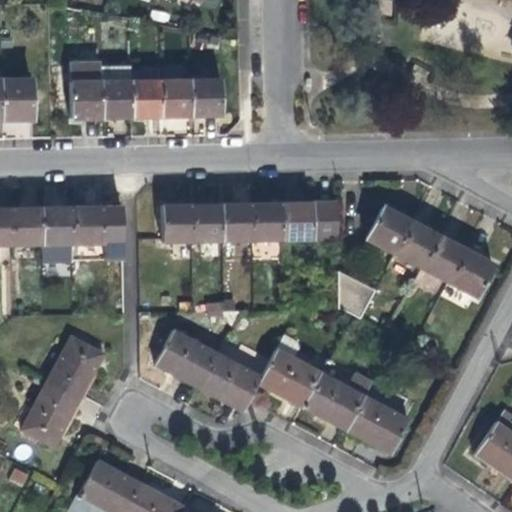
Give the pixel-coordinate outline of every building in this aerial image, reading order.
[(99,66),(99,69),(99,80),(100,116),(116,116),(130,115),(129,79),(129,66),(99,66)] [(75,69),(74,80),(99,80),(99,69),(75,69)] [(32,78),(1,79),(2,118),(21,118),(32,118),(32,78)] [(220,78),(191,79),(192,115),(210,115),(221,114),(220,78)] [(159,79),(129,79),(130,115),(145,115),(160,115),(159,79)] [(191,79),(159,79),(160,115),(174,115),(192,115),(191,79)] [(87,116),(100,116),(99,80),(74,80),(69,80),(69,116),(87,116)] [(303,203),(282,203),(283,238),(337,237),(336,202),(303,203)] [(253,238),(283,238),(282,203),(265,204),(253,204),(253,238)] [(222,239),(253,238),(253,204),(237,204),(222,205),(222,239)] [(162,241),(192,240),(191,205),(172,206),(161,206),(162,241)] [(192,240),(222,239),(222,205),(203,205),(191,205),(192,240)] [(89,207),(71,208),(72,243),(73,260),(104,259),(104,242),(103,207),(89,207)] [(366,238),(395,253),(412,221),(399,215),(383,207),(366,238)] [(11,245),(42,244),(41,208),(25,209),(10,209),(11,245)] [(41,208),(42,244),(43,261),(73,260),(72,243),(71,208),(52,208),(41,208)] [(0,244),(11,245),(10,209),(0,209),(0,244)] [(395,253),(421,267),(438,235),(430,231),(412,221),(395,253)] [(421,267),(447,281),(464,249),(453,243),(438,235),(421,267)] [(483,258),(464,249),(447,281),(476,296),(494,264),(483,258)] [(339,272),(340,308),(351,313),(361,319),(376,290),(339,272)] [(176,376),(198,388),(217,353),(174,330),(155,365),(176,376)] [(275,350),(261,376),(258,383),(282,396),(301,406),(319,374),(293,360),(297,352),(298,349),(296,343),(283,336),(275,350)] [(72,337),(47,384),(79,401),(98,367),(105,354),(72,337)] [(243,412),(248,401),(258,383),(261,376),(217,353),(198,388),(212,395),(243,412)] [(364,397),(319,374),(301,406),(327,419),(347,430),(364,397)] [(73,414),(79,401),(47,384),(22,430),(54,447),(73,414)] [(408,421),(364,397),(347,430),(370,442),(391,453),(408,421)] [(494,470),(511,482),(511,414),(506,410),(474,456),(494,470)] [(89,511),(93,506),(104,511),(128,511),(142,485),(119,473),(97,462),(71,511),(89,511)] [(182,511),(185,507),(164,496),(142,485),(128,511),(182,511)]
